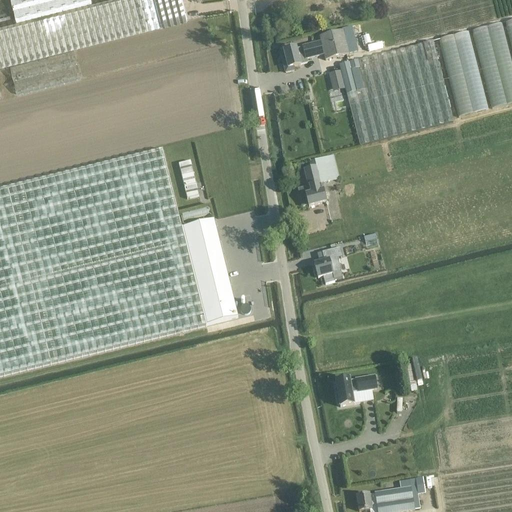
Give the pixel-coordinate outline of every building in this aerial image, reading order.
[(0,97),(0,95),(0,67),(162,27),(162,26),(187,20),(182,0),(113,0),(0,28),(0,97)] [(11,0),(17,22),(91,3),(90,0),(11,0)] [(411,13),(360,25),(366,50),(416,38),(411,13)] [(439,39),(457,117),(511,104),(511,60),(504,24),(439,39)] [(301,66),(308,64),(307,60),(324,56),(325,61),(349,55),(343,32),(320,38),(321,42),(302,47),(303,49),(297,50),(296,48),(284,52),(286,62),(283,63),(286,73),(294,71),(293,68),(301,66)] [(360,146),(454,123),(433,42),(339,66),(341,72),(346,89),(360,146)] [(75,50),(74,49),(10,66),(17,95),(82,79),(75,50)] [(346,89),(341,72),(329,75),(333,92),(346,89)] [(307,141),(304,150),(310,153),(314,143),(307,141)] [(163,151),(0,190),(0,378),(206,328),(206,327),(182,230),(163,151)] [(327,203),(322,184),(341,180),(335,156),(309,162),(311,168),(304,170),(308,188),(303,189),(304,196),(300,197),(303,207),(309,206),(309,208),(327,203)] [(190,162),(180,164),(188,199),(199,197),(190,162)] [(182,230),(206,327),(238,319),(214,222),(182,230)] [(318,279),(323,278),(325,286),(335,283),(329,260),(323,262),(323,260),(319,261),(320,263),(314,264),(318,279)] [(245,316),(246,316),(247,316),(248,315),(249,315),(249,314),(250,313),(251,312),(251,311),(251,310),(251,309),(250,308),(250,307),(249,307),(248,306),(247,305),(246,305),(245,305),(244,305),(243,306),(242,306),(242,307),(241,307),(241,308),(241,309),(240,309),(240,310),(240,311),(240,312),(241,313),(241,314),(242,314),(243,315),(244,315),(245,316)] [(413,365),(401,367),(405,394),(417,392),(413,365)] [(339,396),(337,396),(338,406),(341,406),(342,409),(354,407),(352,394),(358,393),(358,394),(376,390),(374,377),(356,380),(350,381),(350,380),(337,383),(339,396)] [(401,482),(403,490),(395,491),(375,494),(376,495),(370,496),(369,495),(356,497),(358,511),(366,511),(370,511),(369,511),(412,511),(415,511),(413,496),(415,496),(417,511),(441,511),(436,477),(401,482)]
